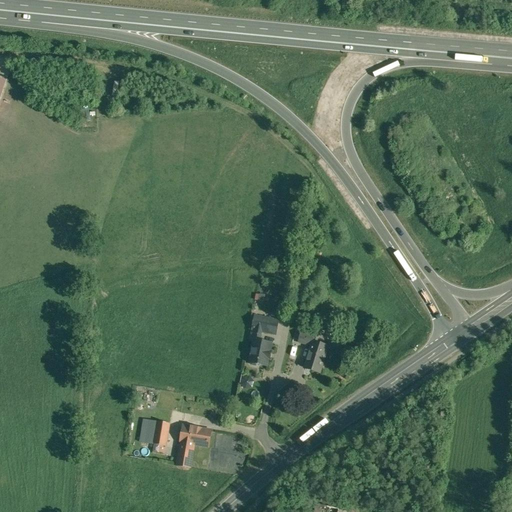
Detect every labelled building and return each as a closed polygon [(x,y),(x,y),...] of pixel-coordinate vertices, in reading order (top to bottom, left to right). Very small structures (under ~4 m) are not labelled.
[(262,329),(253,327),(251,340),(260,342),(262,332),(276,335),(278,321),(264,318),(262,329)] [(315,335),(302,331),(299,342),(312,346),(313,342),(315,335)] [(260,342),(251,340),(251,341),(254,341),(250,363),(252,365),(256,366),(259,364),(267,366),(268,359),(269,359),(271,352),(270,352),(271,344),(260,342)] [(313,342),(312,346),(305,368),(320,373),(326,353),(324,352),(326,346),(313,342)] [(157,422),(145,420),(141,442),(154,445),(156,428),(157,422)] [(170,424),(157,422),(156,428),(169,430),(170,424)] [(192,428),(183,426),(181,443),(189,444),(192,428)] [(169,430),(156,428),(154,445),(166,447),(169,430)] [(211,431),(192,428),(189,444),(181,443),(179,451),(193,453),(194,445),(209,447),(211,431)] [(193,453),(179,451),(177,466),(191,468),(193,453)]
